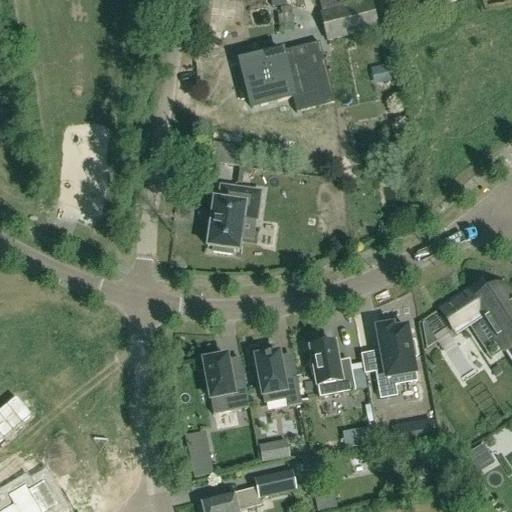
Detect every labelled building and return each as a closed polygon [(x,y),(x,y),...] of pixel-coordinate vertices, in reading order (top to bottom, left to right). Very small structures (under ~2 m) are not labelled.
[(319,14),(327,42),(378,30),(371,0),(319,14)] [(260,58),(239,63),(245,84),(249,83),(251,94),(247,95),(251,109),(292,99),(316,93),(304,47),(272,55),(270,45),(258,48),(260,58)] [(393,66),(379,69),(382,83),(396,80),(393,66)] [(357,101),(355,72),(342,73),(344,102),(357,101)] [(227,147),(225,166),(239,168),(241,148),(227,147)] [(260,193),(233,190),(219,188),(217,201),(214,200),(207,248),(213,249),(212,253),(232,256),(233,252),(239,253),(243,219),(256,221),(260,193)] [(439,310),(453,332),(479,315),(482,320),(504,352),(508,349),(511,354),(511,301),(502,286),(487,297),(479,285),(439,310)] [(424,323),(422,325),(426,350),(437,343),(424,323)] [(384,371),(375,373),(380,400),(396,397),(394,387),(416,383),(412,359),(416,358),(413,343),(409,344),(407,329),(393,331),(392,327),(376,330),(384,371)] [(338,370),(337,363),(333,345),(326,346),(325,343),(310,346),(313,363),(309,363),(311,377),(315,376),(319,399),(355,392),(351,367),(338,370)] [(256,358),(255,358),(264,405),(286,401),(287,408),(301,406),(296,377),(283,379),(279,358),(278,354),(270,356),(270,352),(256,355),(256,358)] [(204,362),(203,362),(213,416),(249,409),(244,380),(231,383),(227,361),(226,358),(219,359),(218,356),(204,358),(204,362)] [(0,391),(13,386),(8,375),(0,379),(0,391)] [(16,399),(0,411),(0,442),(31,417),(16,399)] [(420,425),(423,441),(435,439),(432,423),(420,425)] [(371,430),(356,432),(359,447),(373,444),(371,430)] [(204,435),(186,439),(194,478),(212,474),(204,435)] [(483,445),(469,455),(480,472),(494,462),(483,445)] [(262,463),(274,461),(271,446),(259,448),(262,463)] [(318,457),(302,460),(303,469),(319,466),(318,457)] [(255,489),(231,495),(230,492),(198,501),(200,511),(240,511),(259,508),(259,505),(273,496),(295,492),(291,473),(263,478),(265,490),(256,492),(255,489)] [(1,511),(48,511),(59,506),(44,481),(28,491),(25,486),(7,497),(12,506),(1,511)]
